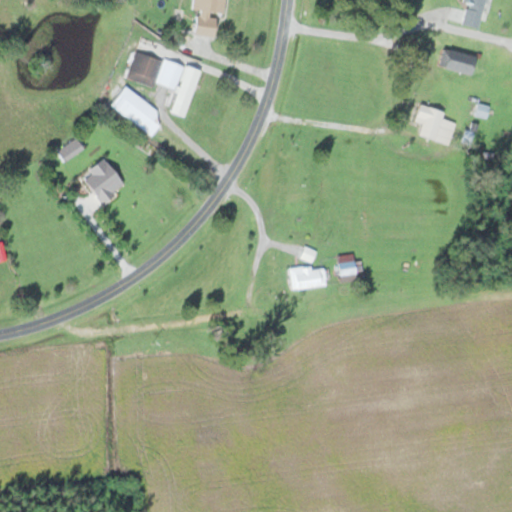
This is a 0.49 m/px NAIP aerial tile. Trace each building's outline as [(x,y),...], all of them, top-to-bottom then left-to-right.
[(191,0),(188,33),(214,36),(216,15),(221,16),(222,0),(191,0)] [(480,27),(484,0),(465,0),(461,24),(480,27)] [(470,74),(475,56),(442,47),(437,65),(470,74)] [(174,91),(181,66),(133,52),(126,77),(174,91)] [(169,111),(180,115),(198,71),(187,66),(169,111)] [(442,111),(417,104),(412,121),(421,123),(418,135),(448,143),(454,122),(440,118),(442,111)] [(82,148),(74,137),(55,150),(63,161),(82,148)] [(101,203),(123,185),(101,158),(79,177),(101,203)] [(337,262),(340,275),(355,272),(353,259),(337,262)] [(322,287),(323,267),(289,267),(289,287),(322,287)]
